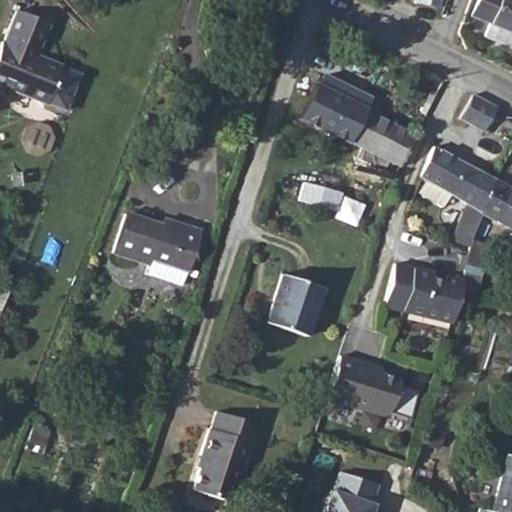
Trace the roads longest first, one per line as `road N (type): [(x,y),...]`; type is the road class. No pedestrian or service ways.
road 1 (residential): [(322,0),(193,356)]
road 2 (tertiary): [(511,95),(326,0)]
